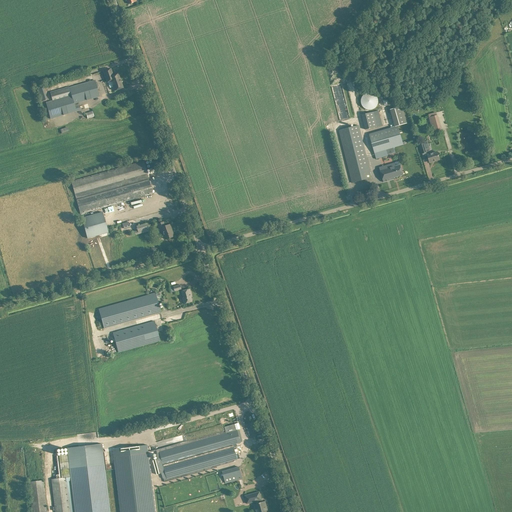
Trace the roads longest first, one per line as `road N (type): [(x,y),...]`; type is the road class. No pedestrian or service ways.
road 1 (unclassified): [(199,249),(511,161)]
road 2 (unclassified): [(291,511),(199,249)]
road 3 (unclassified): [(199,249),(114,0)]
road 4 (track): [(0,311),(199,249)]
